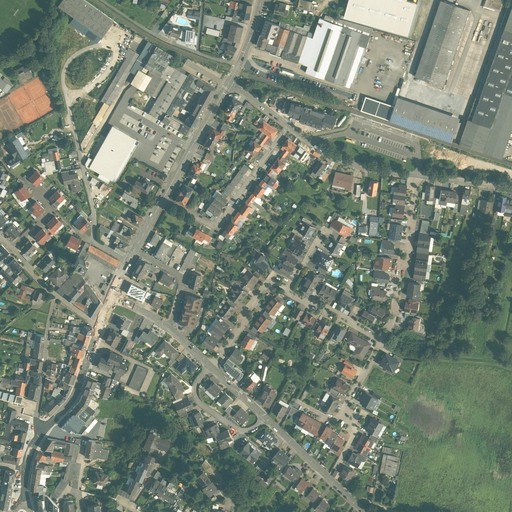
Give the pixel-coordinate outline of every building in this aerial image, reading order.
[(84,0),(61,0),(57,5),(74,17),(87,26),(96,33),(102,37),(114,20),(84,0)] [(311,2),(302,0),(299,0),(298,8),(309,11),(311,2)] [(348,0),(344,17),(408,35),(417,3),(407,0),(348,0)] [(441,0),(415,76),(443,86),(469,10),(441,0)] [(503,0),(486,0),(485,6),(500,10),(503,0)] [(252,5),(241,2),(240,6),(243,7),(242,10),(250,12),(252,5)] [(511,3),(509,2),(500,27),(511,30),(511,3)] [(276,4),(274,12),(284,15),(284,14),(287,15),(288,10),(285,10),(286,4),(280,3),(279,5),(276,4)] [(200,12),(188,10),(187,17),(199,19),(200,12)] [(250,12),(242,10),(241,17),(242,17),(242,19),(245,20),(245,18),(249,19),(250,12)] [(373,29),(326,16),(325,16),(324,19),(320,18),(313,38),(307,36),(279,26),(275,36),(274,39),(270,50),(271,50),(269,53),(300,63),(308,65),(306,72),(350,87),(351,82),(355,83),(373,29)] [(102,37),(74,17),(69,23),(97,43),(102,37)] [(279,25),(266,20),(261,35),(270,38),(271,35),(275,36),(279,26),(279,25)] [(309,32),(280,22),(279,25),(279,26),(307,36),(309,32)] [(170,25),(166,24),(162,30),(168,32),(169,29),(171,29),(172,26),(170,26),(170,25)] [(243,27),(232,24),(228,39),(231,40),(240,42),(243,27)] [(181,29),(170,25),(170,26),(172,26),(171,29),(169,29),(168,32),(167,34),(178,38),(178,37),(181,30),(181,29)] [(511,30),(500,27),(480,84),(504,92),(511,94),(511,30)] [(220,31),(210,29),(209,34),(218,37),(220,31)] [(185,31),(184,39),(184,41),(190,42),(194,42),(194,35),(195,30),(186,30),(185,31)] [(270,38),(261,35),(257,45),(266,48),(270,50),(274,39),(270,38)] [(129,40),(127,45),(136,50),(139,46),(129,40)] [(239,44),(231,40),(229,45),(225,52),(229,54),(230,53),(234,55),(239,44)] [(152,52),(141,70),(146,73),(148,69),(158,75),(160,76),(161,76),(168,63),(172,55),(156,46),(152,52)] [(128,49),(124,56),(126,58),(119,70),(127,75),(139,55),(128,49)] [(178,70),(168,63),(161,76),(168,80),(156,99),(157,99),(148,113),(161,120),(165,113),(172,102),(187,76),(188,76),(178,70)] [(24,69),(23,67),(16,71),(19,77),(24,74),(26,77),(32,74),(28,67),(24,69)] [(189,73),(180,67),(178,70),(188,76),(189,73)] [(119,70),(110,85),(118,90),(127,75),(119,70)] [(151,77),(141,72),(133,85),(143,90),(151,77)] [(201,80),(189,73),(188,76),(187,76),(172,102),(177,105),(183,109),(188,100),(191,96),(192,93),(195,88),(201,80)] [(147,93),(156,99),(168,80),(161,76),(160,76),(158,75),(147,93)] [(11,86),(0,78),(0,88),(6,93),(11,86)] [(216,89),(201,80),(195,88),(203,93),(200,98),(208,103),(216,89)] [(480,84),(468,119),(491,127),(504,92),(480,84)] [(118,90),(110,85),(101,101),(105,103),(109,105),(118,90)] [(392,105),(395,106),(396,101),(401,89),(398,88),(392,105)] [(491,127),(482,152),(501,159),(511,129),(511,94),(504,92),(491,127)] [(278,95),(273,94),(271,99),(270,102),(275,104),(278,95)] [(361,111),(390,121),(395,106),(392,105),(366,96),(361,111)] [(200,98),(196,105),(197,105),(194,108),(202,113),(208,103),(200,98)] [(231,100),(232,101),(228,107),(236,111),(238,108),(240,104),(241,103),(235,100),(234,99),(233,99),(232,99),(232,100),(231,100)] [(458,122),(396,101),(395,106),(390,121),(452,142),(458,122)] [(177,105),(172,102),(165,113),(171,116),(177,105)] [(292,104),(286,102),(284,110),(289,112),(292,104)] [(100,111),(80,145),(82,152),(109,105),(105,103),(100,111)] [(298,105),(292,103),(292,104),(289,112),(301,117),(304,107),(298,105)] [(236,111),(228,107),(226,112),(230,114),(233,116),(236,111)] [(339,119),(304,107),(301,117),(299,123),(321,130),(321,128),(326,129),(327,127),(332,129),(333,125),(337,126),(339,119)] [(202,113),(194,108),(191,114),(199,119),(202,113)] [(171,116),(165,113),(161,120),(189,136),(193,129),(185,124),(171,116)] [(191,114),(188,118),(187,117),(185,120),(187,121),(185,124),(193,129),(199,119),(191,114)] [(259,127),(258,127),(263,131),(268,124),(264,120),(261,124),(259,127)] [(268,124),(263,131),(266,133),(268,134),(272,127),(268,124)] [(138,141),(112,126),(94,160),(89,157),(85,164),(86,167),(89,169),(89,168),(100,173),(97,177),(108,183),(110,179),(116,182),(138,141)] [(272,127),(268,134),(269,135),(269,136),(272,138),(273,136),(273,135),(277,131),(272,127)] [(218,132),(215,130),(213,128),(211,131),(212,131),(209,135),(217,139),(219,136),(221,133),(218,132)] [(8,140),(9,143),(17,138),(23,135),(21,132),(8,140)] [(217,139),(209,135),(207,140),(215,144),(216,142),(217,139)] [(23,148),(17,138),(9,143),(7,144),(12,153),(18,149),(18,150),(23,148)] [(293,142),(288,139),(284,144),(283,146),(285,147),(286,147),(288,149),(293,142)] [(215,144),(207,140),(205,144),(204,143),(203,146),(205,147),(209,149),(211,150),(213,147),(215,144)] [(255,142),(254,141),(251,145),(258,151),(261,146),(257,143),(255,142)] [(293,142),(288,149),(290,150),(289,150),(292,152),(297,145),(293,142)] [(258,151),(251,145),(247,150),(251,153),(250,154),(251,155),(252,153),(255,155),(258,151)] [(304,150),(297,145),(292,152),(299,157),(304,151),(304,150)] [(19,162),(18,160),(27,155),(24,151),(23,148),(18,150),(18,149),(12,153),(15,157),(7,162),(12,167),(19,162)] [(57,148),(48,150),(48,153),(44,154),(43,154),(42,155),(42,156),(43,158),(44,158),(45,158),(46,162),(44,162),(44,163),(50,162),(49,153),(58,152),(57,148)] [(299,158),(303,161),(308,154),(304,151),(299,157),(299,158)] [(58,152),(49,153),(50,162),(54,161),(59,160),(58,152)] [(283,162),(278,158),(274,163),(282,168),(285,164),(283,162)] [(50,162),(44,163),(46,172),(43,173),(46,175),(53,174),(52,170),(55,170),(56,170),(54,161),(50,162)] [(320,161),(313,170),(319,174),(324,167),(326,165),(320,161)] [(282,168),(274,163),(271,167),(274,170),(273,171),(274,172),(275,170),(278,173),(282,168)] [(197,167),(193,164),(192,166),(190,169),(198,173),(201,169),(200,168),(197,167)] [(244,164),(224,192),(228,195),(228,196),(249,167),(244,164)] [(324,167),(319,174),(323,177),(326,173),(326,172),(327,170),(324,167)] [(198,173),(190,169),(189,171),(189,172),(188,174),(188,175),(190,176),(193,177),(195,178),(198,173)] [(44,178),(37,171),(33,175),(40,182),(44,178)] [(267,173),(263,178),(263,179),(267,182),(272,185),(276,180),(270,175),(267,173)] [(352,177),(337,173),(334,183),(350,187),(352,177)] [(67,176),(62,177),(64,185),(70,183),(72,192),(80,190),(78,181),(79,181),(78,181),(77,175),(77,174),(69,176),(69,177),(67,177),(67,176)] [(29,179),(25,175),(23,177),(29,184),(31,181),(29,179)] [(29,179),(31,181),(36,186),(40,182),(33,175),(29,179)] [(145,179),(142,184),(136,180),(133,185),(147,193),(150,187),(151,188),(153,185),(152,184),(152,183),(145,179)] [(263,179),(259,184),(264,187),(265,185),(267,182),(263,179)] [(378,182),(371,181),(368,194),(376,196),(378,182)] [(185,184),(184,184),(181,191),(180,191),(178,193),(179,194),(175,200),(184,205),(193,189),(188,186),(185,184)] [(259,184),(256,188),(263,193),(266,189),(264,187),(259,184)] [(435,186),(426,185),(425,199),(433,200),(433,197),(434,193),(435,186)] [(23,186),(15,191),(18,196),(26,190),(23,186)] [(399,188),(395,187),(394,194),(405,196),(406,189),(399,188)] [(263,193),(256,188),(252,192),(257,196),(260,197),(263,193)] [(26,190),(18,196),(21,201),(26,197),(30,195),(26,190)] [(449,191),(445,190),(445,191),(441,190),(440,198),(443,199),(443,200),(447,201),(449,191)] [(64,198),(57,191),(53,195),(60,202),(64,198)] [(137,199),(124,191),(121,196),(128,200),(127,203),(135,208),(137,204),(135,202),(135,201),(136,201),(137,201),(138,200),(137,199)] [(453,191),(449,191),(447,201),(451,201),(452,200),(455,201),(457,193),(453,192),(453,191)] [(220,195),(218,193),(214,198),(223,205),(227,200),(225,199),(220,195)] [(405,196),(394,194),(393,201),(397,201),(404,202),(405,196)] [(60,202),(53,195),(49,199),(53,203),(56,206),(60,202)] [(506,197),(500,196),(499,203),(498,210),(504,211),(505,208),(506,199),(506,197)] [(26,197),(21,201),(18,203),(23,208),(29,201),(26,197)] [(254,200),(249,197),(246,202),(250,205),(251,204),(254,200)] [(223,205),(214,198),(211,203),(219,210),(223,205)] [(254,200),(251,204),(262,212),(264,208),(261,206),(259,204),(254,200)] [(493,201),(482,200),(480,208),(479,214),(485,215),(485,213),(489,214),(490,210),(491,210),(493,201)] [(23,208),(26,211),(29,209),(32,205),(29,201),(23,208)] [(32,205),(29,209),(33,213),(40,205),(36,201),(32,205)] [(246,202),(245,202),(242,206),(249,211),(252,207),(250,205),(246,202)] [(219,210),(211,203),(207,208),(207,209),(213,213),(216,215),(219,210)] [(40,205),(33,213),(37,217),(40,213),(44,210),(40,205)] [(249,211),(242,206),(239,211),(243,214),(246,216),(249,211)] [(396,208),(394,208),(393,216),(403,217),(404,209),(396,208)] [(88,217),(81,210),(79,213),(83,217),(84,217),(86,219),(88,217)] [(40,213),(37,217),(34,219),(36,222),(43,215),(40,213)] [(143,219),(135,214),(132,220),(131,222),(139,226),(143,219)] [(59,221),(54,216),(50,220),(58,227),(62,223),(59,221)] [(240,219),(235,216),(232,221),(236,224),(240,219)] [(83,217),(80,221),(87,228),(91,224),(86,219),(84,217),(83,217)] [(68,225),(61,219),(59,221),(62,223),(65,227),(68,225)] [(240,219),(236,224),(239,226),(243,229),(247,224),(240,219)] [(343,223),(335,219),(334,220),(333,220),(333,221),(331,225),(340,230),(343,223)] [(58,227),(50,220),(46,224),(50,228),(54,231),(58,227)] [(232,221),(231,220),(228,225),(235,230),(239,226),(236,224),(232,221)] [(80,221),(76,225),(79,229),(83,232),(87,228),(80,221)] [(310,224),(305,221),(302,227),(313,233),(313,232),(314,230),(315,227),(310,224)] [(375,222),(370,221),(369,231),(369,234),(374,235),(377,235),(378,222),(375,222)] [(115,222),(110,230),(113,231),(113,232),(115,233),(117,230),(120,225),(120,224),(115,222)] [(12,223),(4,231),(8,236),(16,228),(12,223)] [(349,227),(343,223),(340,230),(349,235),(352,230),(349,228),(349,227)] [(123,226),(120,224),(120,225),(117,230),(125,235),(129,228),(124,225),(123,226)] [(401,225),(394,224),(393,230),(391,230),(390,237),(401,239),(403,225),(401,225)] [(235,230),(228,225),(225,229),(232,235),(235,230)] [(313,233),(302,227),(299,232),(304,235),(310,238),(311,234),(312,235),(312,233),(313,233)] [(16,228),(8,236),(13,240),(21,232),(16,228)] [(50,228),(48,230),(54,236),(56,234),(56,233),(54,231),(50,228)] [(129,228),(125,235),(132,239),(136,232),(129,228)] [(201,231),(196,228),(195,229),(193,233),(191,236),(196,238),(201,231)] [(299,232),(293,228),(292,231),(295,233),(302,237),(304,235),(299,232)] [(49,236),(42,229),(38,233),(45,240),(49,236)] [(232,235),(225,229),(222,234),(226,238),(226,237),(229,239),(232,235)] [(205,233),(201,231),(196,238),(201,241),(202,239),(205,234),(205,233)] [(113,232),(109,239),(113,241),(114,240),(116,237),(118,234),(115,233),(113,232)] [(45,240),(38,233),(34,237),(41,244),(45,240)] [(164,238),(155,233),(149,243),(157,247),(158,248),(164,238)] [(302,237),(295,233),(293,238),(296,239),(301,242),(303,238),(302,237)] [(76,238),(71,235),(66,244),(71,247),(76,238)] [(347,239),(342,236),(339,241),(344,244),(343,244),(346,245),(348,243),(345,241),(347,239)] [(358,239),(351,236),(349,240),(357,244),(358,239)] [(428,237),(419,236),(418,242),(429,244),(430,237),(428,237)] [(116,237),(114,240),(113,241),(117,243),(114,249),(116,250),(121,240),(116,237)] [(76,238),(71,247),(76,249),(81,240),(76,238)] [(171,242),(164,238),(158,248),(157,247),(154,253),(154,254),(162,259),(163,259),(165,257),(164,257),(171,242)] [(339,241),(333,238),(331,241),(330,243),(341,249),(343,244),(344,244),(339,241)] [(296,239),(293,244),(292,244),(290,247),(290,249),(300,254),(302,251),(303,250),(304,249),(303,248),(305,244),(301,242),(296,239)] [(28,240),(24,244),(32,252),(37,248),(33,244),(28,240)] [(129,244),(121,240),(116,250),(123,254),(129,244)] [(85,242),(78,257),(85,260),(88,255),(86,254),(89,245),(85,242)] [(171,242),(164,257),(165,257),(163,259),(167,261),(169,258),(170,258),(177,246),(171,242)] [(429,244),(418,242),(417,249),(426,251),(428,251),(429,244)] [(341,249),(330,243),(329,245),(327,248),(333,252),(338,254),(341,249)] [(390,243),(385,243),(384,251),(393,253),(394,244),(390,243)] [(32,252),(24,244),(20,248),(28,256),(32,252)] [(109,255),(89,245),(86,254),(88,255),(114,270),(119,262),(109,255)] [(3,254),(0,256),(0,261),(0,262),(4,258),(8,254),(9,253),(5,249),(1,252),(3,254)] [(190,249),(184,261),(189,264),(190,263),(194,255),(195,252),(190,249)] [(333,259),(320,251),(318,255),(318,256),(318,257),(317,258),(316,259),(314,263),(319,266),(320,266),(327,270),(333,259)] [(28,256),(24,252),(22,254),(29,261),(31,259),(28,256)] [(264,257),(257,252),(254,256),(257,258),(261,261),(264,257)] [(198,257),(194,255),(190,263),(194,265),(198,257)] [(291,256),(289,255),(288,257),(287,258),(286,259),(284,262),(293,267),(298,260),(291,256)] [(426,257),(417,255),(416,262),(427,264),(428,257),(426,257)] [(48,256),(42,262),(39,265),(46,272),(55,262),(48,256)] [(381,257),(376,256),(375,266),(380,267),(390,268),(392,258),(381,257)] [(78,257),(74,264),(81,267),(85,260),(78,257)] [(18,263),(14,258),(13,259),(7,264),(10,267),(12,269),(18,263)] [(261,261),(257,258),(252,265),(262,273),(267,266),(261,261)] [(149,264),(140,259),(139,261),(138,260),(135,266),(136,266),(132,274),(140,279),(144,272),(149,264)] [(184,261),(180,269),(185,271),(189,264),(184,261)] [(293,267),(284,262),(282,266),(282,267),(281,269),(281,271),(282,271),(289,275),(293,267)] [(427,264),(416,262),(415,270),(426,271),(427,264)] [(22,267),(18,263),(12,269),(16,273),(22,267)] [(156,268),(149,264),(144,272),(144,273),(146,270),(152,274),(153,274),(156,268)] [(281,269),(276,266),(273,270),(280,274),(282,271),(281,271),(281,269)] [(327,270),(320,266),(319,266),(317,270),(320,272),(325,274),(327,270)] [(156,268),(153,274),(152,274),(150,278),(156,281),(159,270),(156,268)] [(58,269),(49,277),(57,285),(61,281),(68,274),(64,269),(61,272),(58,269)] [(79,271),(77,269),(76,270),(63,283),(59,287),(56,291),(72,303),(76,299),(84,289),(88,284),(79,271)] [(379,270),(374,269),(374,274),(377,274),(377,279),(380,283),(383,282),(387,282),(389,281),(389,276),(388,274),(383,273),(384,271),(379,270)] [(253,274),(248,270),(244,275),(255,283),(259,278),(258,278),(253,274)] [(426,271),(415,270),(414,277),(421,278),(425,278),(426,271)] [(172,278),(163,273),(159,280),(168,285),(170,281),(172,278)] [(200,275),(192,273),(190,279),(189,282),(188,286),(197,288),(200,275)] [(318,276),(312,273),(310,273),(306,280),(315,285),(320,277),(318,276)] [(12,279),(7,274),(5,278),(10,284),(14,281),(12,279)] [(255,283),(244,275),(240,280),(246,283),(251,288),(255,283)] [(315,285),(306,280),(302,289),(311,293),(315,285)] [(416,283),(409,282),(408,289),(419,291),(420,284),(416,283)] [(145,290),(131,283),(127,290),(130,291),(129,294),(141,300),(145,291),(145,290)] [(330,287),(324,284),(320,292),(319,294),(325,297),(330,287)] [(242,288),(239,286),(234,291),(243,298),(248,292),(242,288)] [(336,291),(330,287),(325,297),(331,300),(332,299),(336,291)] [(26,291),(20,289),(19,292),(18,297),(24,299),(24,297),(25,295),(26,291)] [(419,291),(408,289),(407,296),(414,297),(418,297),(419,291)] [(43,292),(36,290),(34,294),(34,295),(35,296),(34,299),(39,301),(43,292)] [(210,291),(204,290),(202,296),(208,298),(210,291)] [(380,290),(375,290),(374,298),(384,299),(386,291),(380,290)] [(243,298),(234,291),(230,297),(232,298),(238,302),(239,303),(243,298)] [(354,295),(345,291),(342,295),(341,295),(340,297),(341,298),(338,303),(346,307),(347,308),(350,301),(354,295)] [(95,302),(89,311),(95,315),(102,304),(94,292),(90,295),(95,302)] [(154,296),(152,299),(150,305),(153,306),(154,305),(159,307),(162,300),(154,296)] [(188,296),(186,296),(186,298),(185,298),(183,307),(185,308),(184,312),(182,311),(180,320),(179,323),(181,323),(181,324),(192,327),(192,326),(194,326),(195,324),(196,319),(196,318),(199,307),(201,302),(200,302),(201,299),(199,299),(199,298),(188,296)] [(274,298),(273,297),(269,303),(278,309),(282,304),(274,298)] [(76,299),(72,303),(76,307),(87,314),(89,311),(79,303),(80,302),(76,299)] [(355,304),(350,301),(347,308),(346,307),(345,310),(350,313),(351,311),(355,305),(355,304)] [(227,302),(226,302),(222,307),(231,314),(235,308),(234,307),(227,302)] [(408,302),(406,302),(405,311),(411,312),(412,310),(416,311),(417,304),(408,302)] [(278,309),(269,303),(264,308),(266,309),(271,313),(273,315),(278,309)] [(360,308),(355,305),(351,311),(357,314),(360,308)] [(379,309),(374,306),(370,313),(375,316),(380,319),(384,312),(379,309)] [(231,314),(222,307),(218,313),(225,318),(227,319),(231,314)] [(304,311),(297,308),(293,316),(299,319),(303,312),(304,311)] [(370,313),(365,310),(361,317),(371,323),(375,316),(370,313)] [(262,314),(258,319),(267,326),(271,321),(267,318),(262,314)] [(312,316),(310,315),(306,314),(303,321),(302,322),(311,327),(315,318),(312,317),(312,316)] [(129,322),(120,317),(116,326),(124,329),(124,328),(126,329),(129,322)] [(413,318),(409,317),(409,318),(408,328),(418,329),(420,319),(413,318)] [(267,326),(258,319),(254,325),(259,329),(262,332),(267,326)] [(222,323),(219,321),(214,326),(223,333),(228,327),(227,327),(222,323)] [(330,326),(321,321),(320,323),(316,331),(315,332),(314,334),(319,336),(321,336),(323,337),(330,326)] [(91,327),(84,325),(82,330),(75,329),(75,332),(79,333),(81,333),(90,334),(92,329),(91,327)] [(334,332),(332,336),(334,337),(334,338),(334,339),(336,340),(338,340),(338,339),(340,340),(346,330),(341,328),(342,328),(337,325),(334,332)] [(223,333),(214,326),(210,332),(213,334),(219,338),(219,339),(223,333)] [(143,331),(139,337),(140,338),(146,342),(146,341),(152,346),(159,337),(151,332),(149,335),(143,331)] [(120,337),(111,332),(106,341),(115,346),(117,342),(116,342),(118,340),(120,337)] [(367,342),(352,333),(347,341),(355,346),(356,349),(353,355),(362,360),(369,348),(367,342)] [(247,336),(242,344),(249,348),(254,340),(247,336)] [(207,337),(202,343),(211,350),(216,343),(215,343),(208,338),(207,337)] [(30,340),(27,339),(26,347),(31,348),(32,342),(35,342),(35,341),(30,340)] [(44,342),(35,341),(35,342),(34,349),(43,350),(44,342)] [(178,352),(164,341),(155,351),(160,356),(164,351),(172,359),(177,353),(178,352)] [(31,348),(26,347),(25,357),(26,357),(28,358),(29,352),(34,353),(34,349),(31,348)] [(85,350),(73,347),(71,354),(77,356),(82,358),(85,350)] [(126,348),(123,353),(128,356),(131,350),(126,348)] [(43,350),(34,349),(34,353),(33,356),(42,358),(43,350)] [(234,351),(230,357),(238,363),(243,357),(240,355),(234,351)] [(121,356),(111,352),(109,355),(108,355),(107,359),(101,357),(97,365),(101,367),(100,368),(107,371),(109,367),(113,368),(112,370),(116,372),(122,375),(124,371),(122,370),(124,365),(118,363),(121,356)] [(180,355),(176,360),(180,363),(185,358),(181,354),(180,355)] [(393,357),(386,354),(383,359),(396,366),(399,361),(393,357)] [(69,358),(61,355),(59,359),(64,360),(63,363),(67,365),(68,362),(70,359),(70,358),(69,358)] [(72,367),(70,366),(68,372),(72,373),(71,373),(76,375),(82,358),(77,356),(75,361),(75,363),(74,366),(72,366),(72,367)] [(185,358),(180,363),(181,365),(177,369),(182,374),(186,369),(191,374),(197,367),(186,357),(185,358)] [(39,360),(30,358),(29,363),(35,364),(37,365),(36,369),(41,370),(42,361),(39,361),(39,360)] [(396,366),(383,359),(381,364),(387,368),(393,371),(396,366)] [(231,373),(235,368),(232,366),(227,362),(224,364),(225,368),(231,373)] [(51,366),(47,365),(46,370),(52,371),(55,372),(56,364),(52,363),(51,366)] [(352,367),(346,364),(342,372),(351,377),(353,377),(356,370),(352,367)] [(148,370),(138,366),(128,387),(139,392),(148,370)] [(235,368),(231,373),(237,379),(240,376),(241,372),(235,368)] [(36,371),(31,370),(30,374),(30,375),(35,376),(35,378),(37,378),(37,380),(41,380),(42,372),(40,372),(38,371),(36,371)] [(68,372),(68,371),(66,377),(64,381),(65,382),(72,385),(76,375),(71,373),(72,373),(68,372)] [(253,371),(246,378),(247,379),(245,380),(247,381),(244,384),(245,385),(244,385),(246,387),(247,387),(250,390),(257,383),(251,377),(255,373),(253,371)] [(122,375),(116,372),(113,379),(118,382),(122,375)] [(260,378),(255,373),(251,377),(257,383),(260,379),(261,379),(260,378)] [(178,381),(171,375),(165,381),(171,387),(175,396),(182,393),(184,392),(180,384),(178,381)] [(113,380),(105,376),(102,384),(106,386),(110,387),(113,380)] [(2,378),(0,377),(0,386),(6,387),(7,384),(16,386),(17,387),(17,389),(16,394),(22,396),(22,395),(23,391),(24,386),(25,382),(22,382),(14,380),(2,378)] [(54,381),(45,378),(45,380),(53,383),(52,388),(53,389),(54,389),(54,387),(57,388),(58,386),(59,384),(53,383),(54,381)] [(96,382),(88,378),(85,386),(93,389),(94,387),(96,382)] [(65,382),(64,381),(62,380),(61,379),(59,384),(58,386),(61,387),(65,389),(64,392),(64,393),(63,395),(67,398),(70,391),(72,385),(65,382)] [(53,383),(45,380),(44,385),(50,388),(52,388),(53,383)] [(118,382),(113,380),(110,387),(114,389),(116,384),(118,385),(118,382)] [(348,385),(339,380),(335,388),(334,388),(340,391),(344,393),(348,385)] [(209,387),(209,388),(207,390),(214,397),(221,390),(213,383),(209,387)] [(40,385),(31,384),(30,388),(28,397),(37,399),(40,385)] [(269,386),(266,385),(258,399),(263,401),(262,403),(264,404),(269,407),(277,394),(274,393),(274,391),(271,390),(271,389),(269,388),(269,386)] [(93,389),(85,386),(82,395),(89,399),(91,395),(92,395),(92,393),(93,389)] [(110,387),(106,386),(104,391),(102,398),(103,399),(104,399),(106,399),(109,390),(115,392),(116,390),(114,389),(110,387)] [(340,391),(334,388),(335,388),(332,386),(329,392),(331,392),(338,396),(340,391)] [(93,389),(92,393),(94,394),(98,399),(101,397),(98,394),(95,391),(93,389)] [(22,396),(0,390),(0,398),(20,403),(22,396)] [(372,395),(365,391),(363,397),(375,404),(378,399),(378,398),(372,395)] [(63,395),(58,392),(55,395),(59,398),(56,401),(56,403),(59,406),(63,402),(67,398),(63,395)] [(182,393),(175,396),(174,396),(176,402),(181,399),(185,398),(182,393)] [(225,394),(218,402),(226,409),(232,401),(225,394)] [(82,395),(80,400),(77,404),(84,409),(86,404),(89,399),(82,395)] [(337,399),(329,395),(325,402),(335,408),(339,401),(337,399)] [(375,404),(363,397),(360,402),(366,405),(372,409),(375,404)] [(49,404),(43,410),(49,416),(59,406),(56,403),(56,401),(54,400),(54,399),(53,398),(52,399),(48,403),(49,404)] [(89,399),(86,404),(95,411),(97,409),(100,405),(89,399)] [(183,402),(177,405),(179,409),(177,410),(179,416),(186,413),(192,410),(188,400),(187,400),(183,402)] [(335,408),(325,402),(322,408),(322,409),(328,412),(332,414),(335,408)] [(286,408),(278,403),(273,412),(282,417),(284,413),(287,408),(286,408)] [(84,409),(77,404),(71,411),(74,414),(85,422),(91,415),(84,409)] [(95,411),(86,404),(84,409),(91,415),(92,415),(95,411)] [(16,410),(8,409),(5,422),(6,423),(16,426),(17,421),(18,420),(13,419),(13,418),(14,418),(16,410)] [(95,411),(92,415),(94,417),(96,417),(101,411),(97,409),(95,411)] [(236,414),(232,409),(227,414),(232,419),(234,416),(236,414)] [(236,414),(234,416),(242,424),(249,417),(241,409),(236,414)] [(309,416),(303,413),(300,419),(297,423),(303,427),(309,416)] [(83,425),(85,422),(74,414),(72,416),(61,429),(64,431),(75,433),(83,425)] [(193,417),(191,418),(195,426),(198,425),(199,426),(202,424),(204,424),(201,418),(199,414),(193,417)] [(85,422),(83,425),(87,428),(95,418),(91,415),(85,422)] [(315,420),(309,416),(303,427),(310,430),(315,420)] [(378,421),(372,418),(369,424),(380,430),(383,424),(378,421)] [(316,420),(315,420),(310,430),(309,431),(315,434),(318,429),(321,423),(318,421),(316,420)] [(17,421),(16,426),(15,428),(27,432),(29,424),(23,422),(22,423),(17,421)] [(380,430),(369,424),(366,429),(372,432),(377,435),(380,430)] [(87,428),(83,425),(75,433),(81,435),(87,428)] [(209,429),(205,431),(203,432),(207,441),(216,437),(220,435),(216,426),(209,429)] [(333,429),(327,426),(323,432),(321,436),(321,437),(327,441),(332,431),(333,429)] [(12,431),(5,429),(4,436),(6,438),(10,438),(11,434),(12,431)] [(21,431),(20,435),(18,434),(17,439),(24,441),(27,432),(21,431)] [(338,434),(332,431),(327,441),(326,442),(332,445),(337,436),(338,434)] [(220,435),(216,437),(220,446),(229,442),(232,441),(227,432),(220,435)] [(265,432),(258,440),(270,449),(271,446),(268,444),(273,438),(270,435),(265,432)] [(158,438),(150,434),(148,438),(149,439),(146,444),(151,446),(152,444),(167,450),(170,442),(159,437),(158,438)] [(369,438),(363,435),(359,441),(370,447),(374,441),(369,438)] [(332,445),(330,448),(336,452),(337,450),(337,451),(340,446),(343,439),(337,436),(332,445)] [(24,441),(17,439),(17,440),(11,438),(10,442),(19,444),(18,448),(22,449),(24,441)] [(55,440),(47,438),(41,448),(51,451),(52,451),(54,444),(66,447),(67,443),(55,440)] [(273,438),(268,444),(271,446),(276,440),(273,438)] [(88,440),(85,457),(91,458),(92,457),(94,443),(94,441),(88,440)] [(370,447),(359,441),(356,447),(362,451),(367,453),(370,447)] [(229,442),(220,446),(221,447),(219,448),(221,451),(233,445),(232,442),(229,443),(229,442)] [(75,444),(67,443),(66,447),(64,453),(72,455),(74,445),(75,444)] [(102,445),(94,443),(92,457),(107,460),(109,450),(101,449),(102,445)] [(5,445),(0,444),(0,461),(18,465),(20,456),(13,455),(12,456),(4,454),(5,452),(3,451),(4,449),(5,447),(5,445)] [(72,457),(70,462),(75,463),(79,446),(74,445),(72,455),(72,457)] [(242,453),(240,455),(252,464),(253,461),(254,462),(258,456),(259,454),(248,445),(247,447),(246,447),(244,450),(242,449),(240,451),(242,453)] [(18,448),(14,447),(14,449),(13,455),(20,456),(22,449),(18,448)] [(274,448),(268,455),(271,457),(276,450),(274,448)] [(64,453),(52,451),(51,451),(51,456),(50,461),(55,461),(57,462),(61,462),(63,462),(64,462),(64,458),(64,453)] [(280,451),(271,461),(281,469),(286,462),(289,459),(286,457),(287,456),(280,451)] [(47,456),(38,452),(34,460),(39,460),(44,460),(45,460),(47,456)] [(153,456),(148,453),(145,460),(153,463),(156,457),(153,456)] [(357,456),(353,453),(348,462),(357,467),(361,460),(360,459),(361,458),(357,456)] [(211,466),(205,459),(201,465),(205,470),(211,466)] [(395,461),(386,459),(383,474),(392,475),(395,462),(395,461)] [(39,460),(34,460),(32,467),(41,469),(43,469),(47,470),(48,466),(38,463),(39,460)] [(153,463),(145,460),(142,466),(148,469),(150,470),(153,463)] [(70,462),(67,462),(63,479),(69,481),(71,481),(75,463),(70,462)] [(142,466),(140,465),(137,472),(145,475),(148,469),(142,466)] [(354,472),(345,467),(340,475),(350,480),(354,472)] [(296,473),(289,468),(284,475),(292,481),(296,476),(297,474),(296,473)] [(15,472),(5,470),(4,478),(0,476),(0,479),(13,481),(15,472)] [(210,480),(202,470),(195,476),(204,486),(210,480)] [(265,475),(260,471),(256,476),(261,480),(262,479),(265,475)] [(40,474),(32,472),(32,473),(30,483),(37,483),(37,484),(39,484),(40,474)] [(99,473),(95,472),(93,483),(106,486),(106,484),(107,481),(108,475),(104,474),(99,473)] [(145,475),(137,472),(134,478),(139,481),(141,482),(145,475)] [(274,477),(266,472),(265,474),(265,475),(262,479),(269,484),(274,477)] [(41,474),(40,474),(39,484),(42,484),(44,486),(46,477),(50,477),(50,475),(46,475),(46,474),(43,474),(42,474),(41,474)] [(134,478),(133,478),(129,484),(136,487),(139,481),(134,478)] [(63,479),(61,479),(60,482),(53,492),(58,496),(69,481),(63,479)] [(168,483),(162,479),(159,482),(159,483),(166,487),(168,483)] [(308,484),(302,479),(294,489),(299,494),(305,487),(306,488),(308,484)] [(159,482),(156,480),(153,484),(152,484),(149,489),(154,491),(159,483),(159,482)] [(204,486),(202,487),(205,490),(206,489),(210,494),(212,492),(217,488),(213,484),(212,482),(211,482),(210,480),(204,486)] [(166,487),(159,483),(154,491),(154,492),(156,493),(156,494),(160,496),(165,488),(166,487)] [(136,487),(129,484),(126,491),(128,492),(130,493),(133,494),(136,487)] [(168,490),(165,488),(160,496),(164,499),(164,497),(171,501),(175,495),(168,490)] [(308,494),(306,497),(307,497),(313,502),(320,494),(313,488),(308,494)] [(181,489),(175,497),(178,499),(184,491),(181,489)] [(11,493),(2,492),(0,497),(0,496),(0,500),(9,503),(11,493)] [(38,495),(32,496),(35,511),(43,510),(41,500),(43,499),(42,494),(38,495)] [(49,498),(48,497),(48,501),(47,511),(58,511),(58,507),(49,498)] [(9,503),(0,500),(0,507),(1,508),(7,510),(9,503)] [(317,507),(315,509),(318,511),(319,510),(321,511),(325,511),(326,511),(325,510),(329,505),(322,500),(317,507)]
